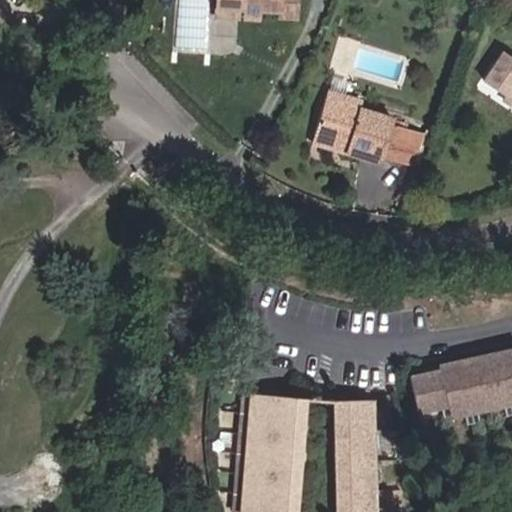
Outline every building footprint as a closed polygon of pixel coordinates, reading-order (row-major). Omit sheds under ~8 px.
[(214,0),(214,11),(236,12),(246,12),(245,20),(257,20),(257,12),(278,13),(278,18),(294,19),(294,0),(214,0)] [(214,19),(236,20),(236,12),(214,11),(214,19)] [(511,62),(501,56),(483,83),(507,99),(504,103),(511,107),(511,62)] [(418,136),(390,128),(392,120),(357,109),(359,101),(325,91),(312,137),(346,147),(343,156),(378,166),(381,158),(410,166),(418,136)] [(312,137),(309,146),(343,156),(346,147),(312,137)] [(511,350),(437,367),(437,368),(427,371),(427,374),(408,378),(416,413),(446,407),(448,418),(511,404),(511,350)] [(239,511),(292,511),(302,399),(250,394),(249,407),(241,407),(239,421),(247,422),(245,447),(237,447),(236,461),(244,462),(241,487),(234,486),(232,501),(240,501),(239,511)] [(333,511),(370,511),(368,401),(332,401),(333,511)]
